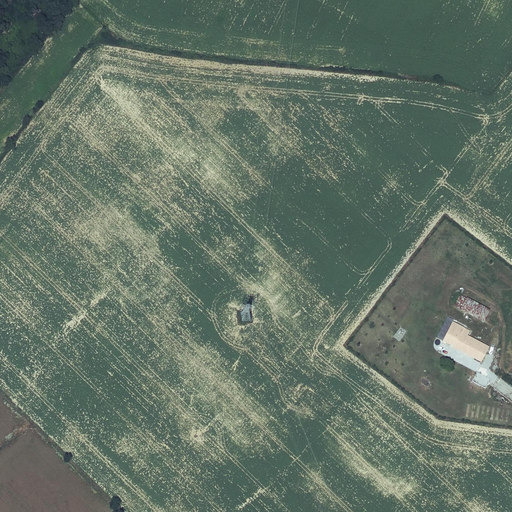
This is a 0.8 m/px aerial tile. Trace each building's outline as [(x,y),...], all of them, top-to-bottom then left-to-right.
[(460,294),(454,306),(459,309),(465,297),(460,294)] [(459,309),(465,312),(471,300),(465,297),(459,309)] [(465,312),(465,313),(483,323),(490,309),(471,300),(465,312)] [(469,330),(452,322),(442,342),(481,362),(489,346),(466,335),(469,330)] [(474,382),(477,376),(467,371),(464,377),(474,382)] [(424,378),(421,382),(427,387),(431,383),(424,378)]
